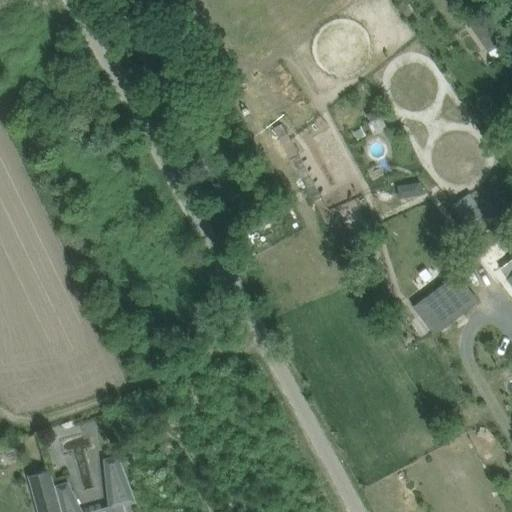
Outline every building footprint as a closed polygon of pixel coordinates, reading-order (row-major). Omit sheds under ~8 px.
[(480,18),(470,25),(476,34),(493,58),(503,51),(486,27),(480,18)] [(377,109),(366,114),(370,122),(381,117),(377,109)] [(322,197),(299,154),(299,155),(290,159),(314,202),(322,197)] [(422,193),(421,183),(409,184),(410,191),(416,194),(422,193)] [(467,211),(460,216),(468,228),(484,218),(476,206),(467,211)] [(457,276),(418,305),(438,330),(476,301),(457,276)] [(136,502),(119,456),(108,459),(109,472),(106,473),(109,497),(111,497),(113,507),(108,508),(109,511),(125,511),(123,505),(136,502)] [(39,511),(60,511),(49,472),(30,477),(39,511)] [(61,511),(81,511),(67,483),(55,487),(61,511)]
